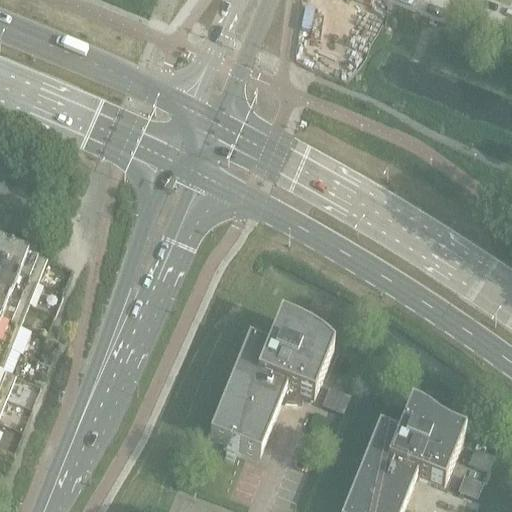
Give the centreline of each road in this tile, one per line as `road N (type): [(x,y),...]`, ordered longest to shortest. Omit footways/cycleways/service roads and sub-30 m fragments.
road 1 (primary): [(210,178),(393,282),(511,367)]
road 2 (primary): [(511,299),(432,241),(226,123)]
road 3 (unclassified): [(169,157),(83,414)]
road 4 (unclassified): [(83,414),(132,351),(210,178)]
road 5 (primary): [(190,105),(0,26)]
road 6 (primary): [(0,84),(169,157)]
road 7 (unclassified): [(226,123),(270,0)]
